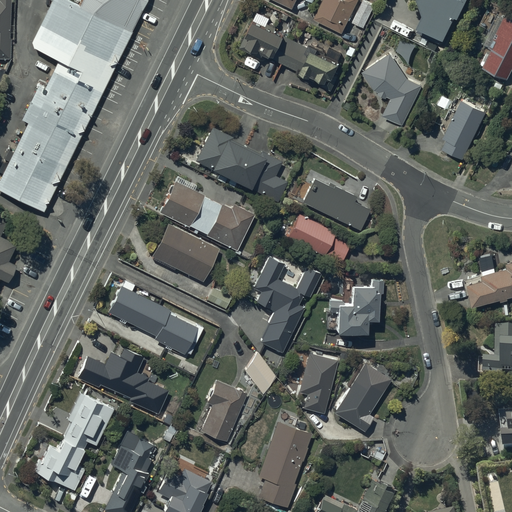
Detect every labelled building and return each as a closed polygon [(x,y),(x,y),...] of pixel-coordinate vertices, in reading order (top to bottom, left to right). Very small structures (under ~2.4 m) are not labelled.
[(0,0),(0,59),(10,60),(10,39),(12,39),(12,0),(0,0)] [(129,33),(59,0),(54,0),(30,52),(53,63),(0,173),(0,193),(43,214),(129,33)] [(107,0),(132,11),(136,0),(107,0)] [(274,0),(292,9),(296,0),(274,0)] [(342,33),(357,0),(322,0),(313,20),(342,33)] [(373,5),(362,0),(352,23),(363,28),(373,5)] [(466,0),(416,0),(422,17),(416,29),(442,42),(454,19),(457,20),(466,0)] [(323,87),(330,90),(337,77),(334,75),(338,66),(315,54),(317,51),(308,46),(307,48),(283,36),(282,38),(273,33),(276,28),(267,24),(270,19),(257,12),(252,21),(253,22),(240,48),(261,59),(263,56),(280,65),(281,63),(296,71),(295,74),(298,75),(299,74),(308,79),(310,77),(324,84),(323,87)] [(506,80),(511,68),(511,20),(498,14),(482,44),(492,49),(482,68),(506,80)] [(341,53),(329,48),(325,57),(337,61),(341,53)] [(390,99),(381,116),(402,127),(422,86),(407,78),(390,53),(362,73),(374,91),(378,93),(377,95),(386,99),(387,97),(390,99)] [(486,113),(461,101),(443,139),(446,141),(442,150),(462,160),(486,113)] [(212,128),(194,161),(211,170),(211,171),(248,191),(249,188),(276,203),(287,183),(275,176),(282,163),(261,151),(259,155),(231,140),(232,138),(231,138),(232,136),(217,128),(216,130),(212,128)] [(235,251),(253,215),(233,204),(230,209),(193,190),(196,186),(178,176),(159,213),(188,228),(189,226),(206,235),(206,236),(235,251)] [(313,180),(301,204),(359,231),(369,210),(352,202),(355,197),(333,187),(331,189),(313,180)] [(335,233),(297,215),(286,238),(339,265),(349,246),(333,238),(335,233)] [(0,279),(7,283),(15,267),(6,263),(15,245),(0,237),(0,235),(7,221),(0,217),(0,279)] [(201,282),(218,249),(167,224),(151,257),(201,282)] [(281,353),(303,307),(298,305),(302,296),(307,298),(318,275),(305,268),(295,289),(275,279),(283,265),(268,258),(252,289),(259,292),(255,302),(273,311),(267,324),(268,324),(259,342),(281,353)] [(469,296),(472,307),(500,301),(500,303),(508,301),(507,298),(511,297),(511,263),(506,265),(507,269),(495,272),(494,268),(483,270),(484,276),(463,280),(467,297),(469,296)] [(382,295),(382,282),(371,281),(371,289),(349,289),(349,308),(336,308),(336,302),(328,302),(328,313),(335,314),(335,335),(365,336),(365,322),(377,322),(377,295),(382,295)] [(170,307),(120,282),(107,308),(155,332),(154,336),(184,350),(197,324),(169,310),(170,307)] [(211,287),(205,300),(224,309),(230,296),(211,287)] [(481,378),(481,380),(502,381),(502,376),(511,376),(511,330),(495,330),(495,363),(479,363),(478,378),(481,378)] [(157,414),(167,391),(145,382),(147,377),(136,373),(143,357),(122,349),(119,356),(110,352),(105,365),(86,357),(77,379),(98,388),(99,386),(130,398),(128,402),(157,414)] [(262,395),(274,376),(256,352),(244,371),(262,395)] [(323,413),(336,361),(308,354),(298,393),(306,395),(303,408),(323,413)] [(389,379),(363,363),(332,414),(363,433),(372,418),(367,415),(389,379)] [(226,442),(245,394),(215,381),(206,404),(211,406),(201,431),(226,442)] [(95,446),(112,409),(80,392),(65,420),(71,423),(56,451),(48,447),(41,462),(37,461),(32,472),(45,482),(53,482),(72,490),(83,466),(75,463),(85,442),(95,446)] [(500,440),(503,455),(511,453),(511,420),(506,421),(509,438),(500,440)] [(287,508),(310,434),(274,423),(257,477),(263,479),(257,498),(287,508)] [(146,458),(152,446),(137,438),(131,451),(120,446),(110,466),(121,472),(103,510),(107,511),(129,511),(148,473),(144,471),(150,460),(146,458)] [(186,474),(174,468),(152,511),(190,511),(195,504),(198,506),(202,498),(198,496),(205,484),(200,482),(204,475),(190,468),(186,474)] [(392,492),(392,491),(389,489),(390,488),(377,482),(377,484),(370,481),(358,507),(343,500),(341,503),(323,495),(315,511),(385,511),(394,493),(392,492)]
